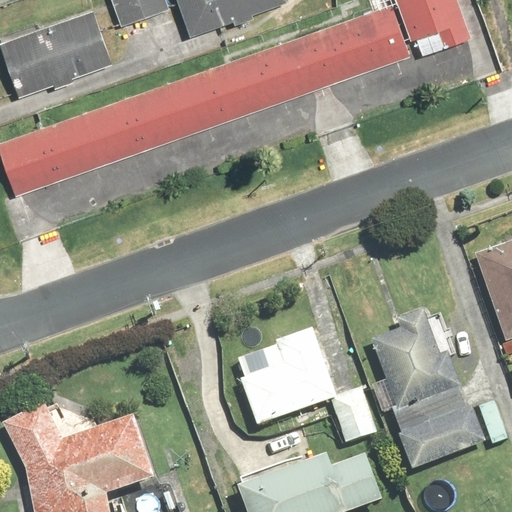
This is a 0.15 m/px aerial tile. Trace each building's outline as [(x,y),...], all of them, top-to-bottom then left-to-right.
[(171,0),(119,0),(128,25),(175,9),(171,0)] [(291,0),(183,0),(198,40),(293,5),(291,0)] [(394,0),(413,51),(463,33),(451,0),(394,0)] [(380,9),(0,147),(0,165),(13,202),(399,61),(380,9)] [(99,10),(4,45),(25,101),(120,65),(99,10)] [(511,246),(483,257),(511,339),(511,246)] [(405,331),(379,340),(405,410),(466,388),(453,351),(445,354),(429,310),(401,321),(405,331)] [(239,354),(262,425),(335,401),(349,442),(381,432),(366,388),(340,397),(317,328),(239,354)] [(7,424),(32,467),(39,511),(117,511),(115,495),(162,479),(142,417),(71,442),(49,406),(7,424)] [(479,408),(404,437),(418,471),(492,442),(479,408)] [(333,453),(243,485),(252,511),(364,511),(393,502),(374,452),(337,466),(333,453)]
